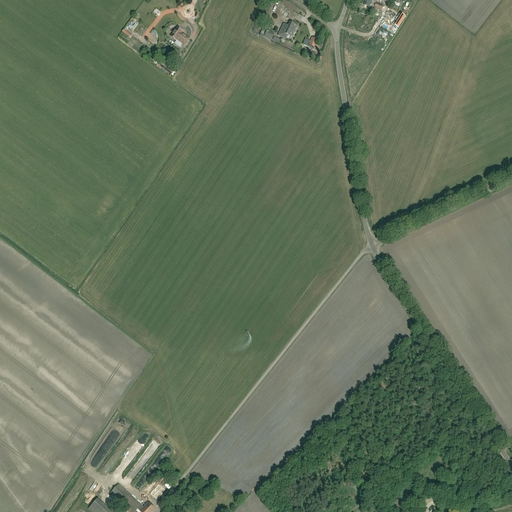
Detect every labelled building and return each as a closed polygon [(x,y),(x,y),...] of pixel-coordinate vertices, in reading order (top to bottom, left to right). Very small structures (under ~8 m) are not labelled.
[(370,7),(381,11),(383,5),(372,2),(372,0),(363,0),(362,5),(370,7)] [(290,27),(285,25),(283,28),(282,28),(280,32),(281,32),(279,35),(286,38),(287,35),(292,37),(294,33),(295,34),(297,31),(296,30),(298,26),(291,23),(290,27)] [(176,41),(177,40),(181,34),(182,32),(181,32),(181,31),(179,29),(178,29),(177,28),(175,31),(173,33),(173,34),(171,37),(176,41)] [(131,38),(133,35),(126,29),(123,32),(131,38)] [(274,35),(267,32),(264,38),(271,41),(274,35)] [(181,34),(177,40),(184,46),(189,39),(183,34),(182,35),(181,34)] [(309,48),(310,47),(313,49),(313,48),(314,48),(318,41),(312,38),(311,42),(306,39),(303,45),(309,48)] [(156,55),(151,61),(155,65),(160,59),(156,55)] [(175,73),(161,63),(158,67),(171,77),(175,73)] [(137,468),(127,480),(130,483),(141,471),(137,468)] [(400,491),(401,490),(403,495),(407,494),(405,488),(401,479),(396,481),(400,491)] [(152,511),(155,509),(148,502),(143,508),(119,485),(111,494),(130,511),(152,511)] [(162,498),(165,495),(159,489),(154,495),(154,494),(150,498),(157,504),(163,499),(162,498)] [(91,511),(112,511),(98,499),(88,509),(91,511)] [(399,500),(394,504),(398,510),(404,506),(399,500)] [(177,505),(173,502),(168,508),(172,511),(177,505)]
